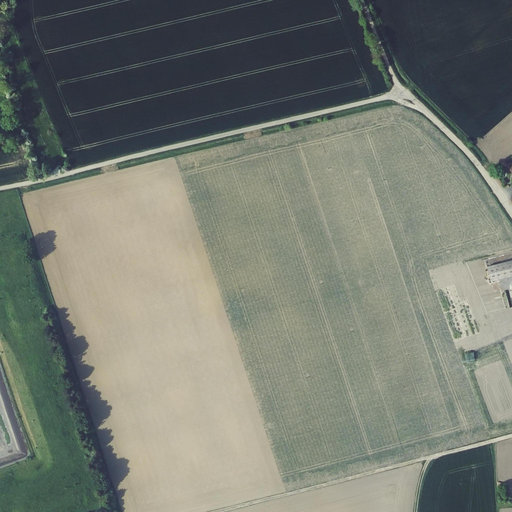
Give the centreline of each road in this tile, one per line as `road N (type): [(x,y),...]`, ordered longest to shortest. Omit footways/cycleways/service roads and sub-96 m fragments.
road 1 (unclassified): [(406,91),(0,188)]
road 2 (track): [(511,436),(213,511)]
